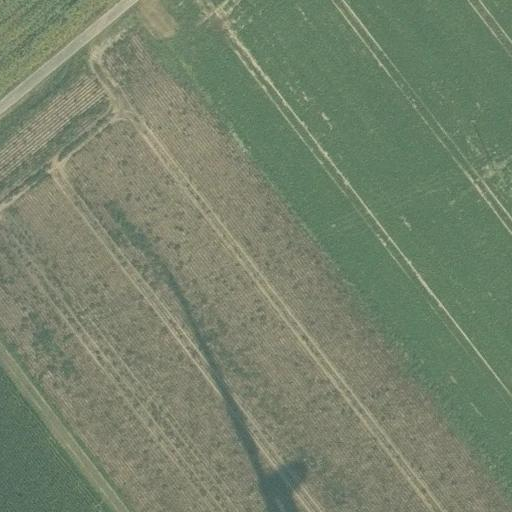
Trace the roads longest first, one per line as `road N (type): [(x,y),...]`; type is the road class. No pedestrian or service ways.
road 1 (track): [(122,511),(0,350)]
road 2 (track): [(130,0),(0,108)]
